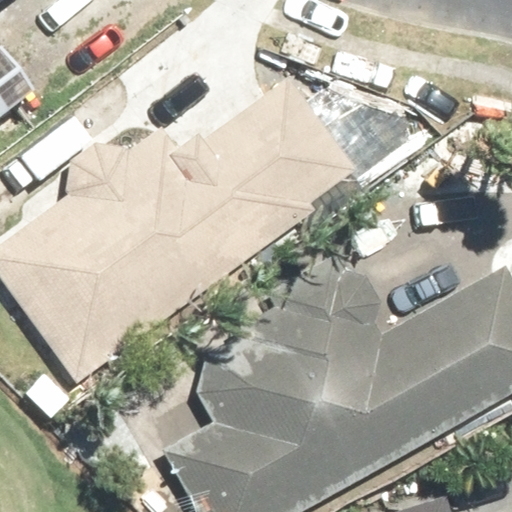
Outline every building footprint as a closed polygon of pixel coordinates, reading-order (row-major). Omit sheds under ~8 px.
[(430,118),(370,60),(344,86),(405,145),(430,118)] [(0,307),(55,381),(340,171),(271,78),(167,155),(143,123),(112,145),(98,126),(35,172),(50,192),(0,228),(0,307)] [(386,157),(333,84),(308,102),(362,175),(386,157)] [(153,446),(188,511),(276,511),(511,385),(511,312),(487,266),(373,328),(339,266),(162,361),(196,423),(153,446)] [(438,511),(432,491),(367,511),(438,511)]
